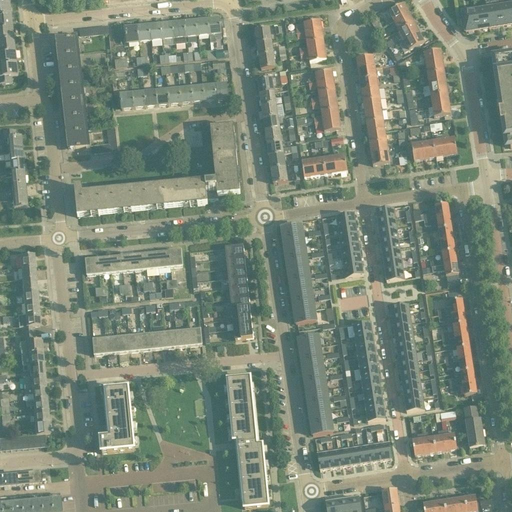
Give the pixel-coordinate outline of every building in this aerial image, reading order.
[(511,16),(510,3),(497,5),(498,9),(499,9),(502,29),(511,26),(511,16)] [(0,17),(10,16),(9,4),(3,4),(0,4),(0,17)] [(391,20),(387,22),(389,26),(394,24),(410,16),(404,6),(400,9),(389,15),(391,20)] [(491,30),(502,29),(499,9),(498,9),(487,11),(490,31),(491,31),(491,30)] [(489,31),(490,31),(487,11),(474,13),(478,33),(489,31)] [(466,34),(478,33),(474,13),(463,15),(464,21),(461,21),(462,29),(465,28),(466,34)] [(0,17),(0,29),(11,29),(10,16),(0,17)] [(394,24),(399,34),(415,26),(410,16),(394,24)] [(220,21),(209,22),(211,36),(209,37),(210,45),(215,45),(215,41),(222,40),(222,35),(220,21)] [(376,34),(377,33),(382,30),(377,21),(371,24),(376,34)] [(197,23),(199,38),(211,36),(209,22),(197,23)] [(184,24),(186,39),(199,38),(197,23),(184,24)] [(304,30),(297,31),(297,37),(323,33),(321,23),(304,26),(304,30)] [(172,26),(174,40),(175,47),(186,46),(186,39),(184,24),(172,26)] [(161,27),(162,41),(174,40),(172,26),(161,27)] [(399,34),(404,43),(419,34),(415,26),(399,34)] [(149,28),(151,42),(162,41),(161,27),(149,28)] [(79,31),(80,38),(80,39),(108,36),(108,28),(79,31)] [(137,29),(139,44),(151,42),(149,28),(137,29)] [(0,29),(0,41),(13,40),(11,29),(0,29)] [(127,45),(139,44),(137,29),(125,30),(127,45)] [(256,33),(258,46),(272,45),(270,30),(256,33)] [(306,40),(307,46),(324,43),(323,33),(297,37),(298,42),(306,40)] [(425,45),(419,34),(404,43),(409,53),(425,45)] [(59,41),(60,56),(77,54),(76,39),(59,41)] [(0,41),(0,53),(14,52),(13,40),(0,41)] [(389,51),(390,50),(395,48),(392,42),(386,45),(389,51)] [(300,51),(300,56),(326,52),(324,43),(307,46),(307,50),(300,51)] [(258,46),(260,61),(274,58),(272,45),(258,46)] [(0,53),(0,66),(15,65),(14,52),(0,53)] [(327,63),(326,52),(300,56),(301,61),(309,60),(310,65),(327,63)] [(424,56),(426,67),(443,63),(441,53),(424,56)] [(60,56),(62,72),(79,70),(77,54),(60,56)] [(397,63),(402,60),(399,54),(394,57),(397,63)] [(511,57),(502,59),(502,60),(497,60),(498,69),(493,70),(499,105),(503,104),(505,112),(500,113),(499,113),(501,125),(506,124),(508,132),(503,132),(504,139),(509,138),(510,150),(511,149),(511,57)] [(276,70),(274,58),(260,61),(261,72),(276,70)] [(357,61),(358,72),(376,71),(374,59),(357,61)] [(116,70),(128,69),(127,61),(115,62),(116,70)] [(224,63),(212,64),(213,72),(225,71),(226,71),(225,63),(224,63)] [(426,67),(428,78),(445,76),(443,63),(426,67)] [(0,66),(0,86),(12,85),(11,78),(16,78),(15,65),(0,66)] [(62,72),(64,88),(81,86),(79,70),(62,72)] [(358,72),(360,84),(377,81),(376,71),(358,72)] [(125,81),(124,73),(114,74),(115,82),(125,81)] [(308,82),(309,87),(305,87),(305,88),(334,83),(332,73),(315,75),(316,80),(308,82)] [(281,86),(287,86),(286,78),(285,74),(279,75),(281,86)] [(428,78),(429,88),(446,85),(445,76),(428,78)] [(258,83),(260,97),(274,95),(272,80),(258,83)] [(360,84),(362,94),(379,92),(377,81),(360,84)] [(306,93),(310,92),(318,91),(319,95),(335,93),(334,83),(305,88),(306,93)] [(429,88),(431,99),(448,96),(446,85),(429,88)] [(64,88),(65,104),(82,102),(81,86),(64,88)] [(216,100),(216,104),(228,102),(227,86),(215,87),(216,100)] [(203,89),(206,105),(216,104),(216,100),(215,87),(203,89)] [(192,90),(194,106),(206,105),(203,89),(192,90)] [(180,91),(181,107),(194,106),(192,90),(180,91)] [(168,92),(170,108),(181,107),(180,91),(168,92)] [(157,100),(158,109),(170,108),(168,92),(156,93),(157,100)] [(362,94),(363,104),(381,102),(379,92),(362,94)] [(144,94),(146,110),(158,109),(157,100),(156,93),(144,94)] [(311,101),(312,107),(337,102),(335,93),(319,95),(319,100),(311,101)] [(133,100),(134,112),(146,110),(144,94),(133,95),(133,100)] [(120,97),(122,113),(134,112),(133,100),(133,95),(120,97)] [(260,97),(262,109),(276,107),(274,95),(260,97)] [(431,99),(432,109),(450,107),(448,96),(431,99)] [(65,104),(67,119),(84,118),(82,102),(65,104)] [(320,110),(321,115),(338,112),(337,102),(312,107),(313,112),(320,110)] [(363,104),(365,116),(382,113),(381,102),(363,104)] [(262,109),(264,121),(278,119),(276,107),(262,109)] [(434,120),(451,117),(450,107),(432,109),(434,120)] [(314,121),(315,126),(340,122),(338,112),(321,115),(322,120),(314,121)] [(365,116),(367,126),(384,123),(382,113),(365,116)] [(67,119),(69,136),(86,134),(84,118),(67,119)] [(264,121),(266,135),(280,132),(279,125),(281,124),(281,119),(278,119),(264,121)] [(324,135),(325,135),(342,132),(340,122),(315,126),(316,131),(323,130),(324,135)] [(367,126),(368,137),(385,134),(384,123),(367,126)] [(441,125),(430,127),(430,128),(431,134),(442,133),(442,126),(441,125)] [(82,188),(75,189),(78,219),(208,206),(207,202),(218,201),(217,198),(240,195),(234,128),(211,130),(216,183),(206,184),(88,195),(84,196),(82,188)] [(420,136),(419,129),(410,131),(410,138),(420,136)] [(0,152),(22,151),(21,138),(15,139),(15,132),(1,133),(2,140),(2,141),(7,141),(7,147),(1,147),(1,148),(0,148),(0,152)] [(109,146),(93,148),(94,156),(117,153),(114,132),(107,133),(109,146)] [(266,135),(268,147),(282,145),(280,132),(266,135)] [(69,136),(70,151),(87,149),(86,134),(69,136)] [(368,137),(370,147),(387,145),(385,134),(368,137)] [(443,142),(447,160),(458,158),(455,141),(443,142)] [(434,144),(437,161),(447,160),(443,142),(434,144)] [(423,145),(425,163),(437,161),(434,144),(423,145)] [(268,147),(270,160),(284,157),(282,145),(268,147)] [(370,147),(371,158),(389,155),(387,145),(370,147)] [(412,147),(414,165),(425,163),(423,145),(412,147)] [(2,152),(0,152),(0,156),(2,156),(3,157),(8,157),(9,163),(23,162),(22,151),(2,152)] [(373,168),(381,167),(390,166),(389,155),(371,158),(373,168)] [(270,160),(272,173),(286,170),(284,157),(270,160)] [(335,159),(338,176),(348,175),(345,158),(335,159)] [(324,161),(327,178),(338,176),(335,159),(324,161)] [(314,162),(317,179),(327,178),(324,161),(314,162)] [(0,171),(0,175),(24,174),(23,162),(9,163),(9,170),(3,170),(3,171),(0,171)] [(302,164),(305,181),(317,179),(314,162),(302,164)] [(288,184),(286,170),(272,173),(274,186),(288,184)] [(0,181),(4,181),(10,180),(11,187),(25,185),(24,174),(0,175),(0,181)] [(6,195),(2,195),(0,195),(0,199),(6,199),(12,199),(26,197),(25,185),(11,187),(12,194),(6,194),(6,195)] [(27,209),(26,197),(12,199),(13,211),(27,209)] [(448,206),(435,208),(436,216),(437,220),(450,218),(448,206)] [(394,211),(376,213),(377,223),(395,221),(394,211)] [(420,211),(413,212),(415,224),(424,222),(430,221),(429,217),(429,215),(421,217),(420,211)] [(354,216),(336,219),(338,229),(356,226),(354,216)] [(450,218),(437,220),(438,232),(451,230),(450,218)] [(395,221),(377,223),(379,234),(397,231),(395,221)] [(299,227),(280,229),(282,241),(300,238),(305,237),(303,226),(299,227)] [(356,226),(338,229),(340,240),(357,237),(356,226)] [(451,230),(438,232),(440,243),(453,242),(451,230)] [(397,231),(379,234),(381,244),(398,241),(397,231)] [(300,238),(282,241),(282,243),(283,252),(302,249),(307,248),(305,237),(300,238)] [(357,237),(340,240),(341,250),(359,247),(357,237)] [(398,241),(381,244),(382,254),(400,252),(398,241)] [(453,242),(440,243),(442,256),(455,254),(453,242)] [(359,247),(341,250),(343,261),(361,258),(359,247)] [(302,249),(283,252),(285,260),(285,261),(285,262),(304,260),(308,259),(307,248),(302,249)] [(244,249),(226,251),(226,253),(227,260),(227,262),(229,262),(246,260),(245,258),(245,251),(244,249)] [(400,252),(382,254),(384,265),(401,262),(400,252)] [(170,254),(172,270),(183,269),(181,253),(170,254)] [(158,255),(159,271),(172,270),(170,254),(158,255)] [(455,254),(442,256),(444,268),(457,266),(455,254)] [(146,256),(148,273),(159,271),(158,255),(146,256)] [(134,258),(135,274),(148,273),(146,256),(134,258)] [(19,258),(20,270),(34,269),(33,257),(19,258)] [(122,259),(124,275),(135,274),(134,258),(122,259)] [(361,258),(343,261),(344,271),(362,268),(361,258)] [(110,260),(112,276),(124,275),(122,259),(110,260)] [(304,260),(285,262),(287,273),(305,270),(310,270),(308,259),(304,260)] [(98,261),(100,277),(112,276),(110,260),(98,261)] [(227,262),(228,272),(229,271),(247,270),(246,260),(229,262),(227,262)] [(86,262),(87,279),(100,277),(98,261),(86,262)] [(401,262),(384,265),(385,275),(403,272),(401,262)] [(457,266),(444,268),(446,280),(459,278),(457,266)] [(362,268),(344,271),(346,282),(364,279),(362,268)] [(20,270),(21,282),(35,281),(34,269),(20,270)] [(228,272),(228,275),(229,280),(229,282),(231,282),(248,280),(247,273),(247,270),(229,271),(228,272)] [(305,270),(287,273),(287,275),(288,284),(289,283),(308,281),(311,280),(310,270),(305,270)] [(403,272),(385,275),(387,285),(405,282),(403,272)] [(231,282),(229,282),(230,292),(232,292),(249,290),(249,288),(248,280),(231,282)] [(289,283),(288,284),(289,288),(290,293),(290,294),(291,294),(310,291),(313,291),(311,280),(308,281),(289,283)] [(21,282),(22,294),(36,292),(35,281),(21,282)] [(173,300),(173,291),(172,282),(167,283),(167,291),(165,292),(165,300),(173,300)] [(232,292),(230,292),(231,302),(233,302),(250,300),(249,290),(232,292)] [(291,294),(290,294),(292,305),(293,305),(312,302),(315,302),(313,291),(310,291),(291,294)] [(22,294),(24,305),(37,304),(36,292),(22,294)] [(233,302),(231,302),(232,307),(232,311),(232,312),(234,312),(251,310),(250,303),(250,300),(233,302)] [(293,305),(292,305),(293,316),(294,316),(313,313),(316,313),(315,302),(312,302),(293,305)] [(450,304),(452,316),(464,314),(462,302),(450,304)] [(24,305),(25,317),(38,316),(37,304),(24,305)] [(175,313),(187,312),(186,309),(186,304),(174,305),(175,313)] [(139,316),(151,315),(151,307),(145,308),(146,309),(139,309),(139,316)] [(408,307),(390,310),(392,319),(410,316),(408,307)] [(234,312),(232,312),(233,322),(235,322),(244,321),(252,320),(251,310),(234,312)] [(294,316),(293,316),(294,319),(294,324),(295,328),(296,327),(315,325),(318,324),(316,313),(313,313),(294,316)] [(452,316),(453,327),(466,326),(464,314),(452,316)] [(19,329),(21,329),(21,337),(34,336),(34,328),(39,328),(38,316),(25,317),(25,318),(18,318),(19,329)] [(410,316),(392,319),(393,329),(411,326),(410,316)] [(235,322),(233,322),(235,332),(236,332),(253,330),(252,320),(244,321),(235,322)] [(371,325),(353,328),(355,339),(373,336),(371,325)] [(411,326),(393,329),(395,338),(413,336),(411,326)] [(453,327),(455,339),(468,338),(466,326),(453,327)] [(236,343),(237,343),(254,341),(254,335),(253,330),(236,332),(235,332),(236,343)] [(190,333),(192,349),(202,348),(200,332),(190,333)] [(178,334),(179,350),(192,349),(190,333),(178,334)] [(165,335),(167,351),(179,350),(178,334),(165,335)] [(153,337),(155,352),(167,351),(165,335),(153,337)] [(20,344),(21,356),(42,354),(41,342),(35,342),(34,336),(21,337),(22,344),(20,344)] [(373,336),(355,339),(356,350),(374,347),(373,336)] [(413,336),(395,338),(396,348),(414,345),(413,336)] [(141,338),(142,354),(155,352),(153,337),(141,338)] [(297,341),(298,344),(299,352),(300,352),(319,349),(321,349),(320,337),(317,338),(298,340),(297,341)] [(129,339),(130,355),(142,354),(141,338),(129,339)] [(455,339),(457,352),(470,350),(468,338),(455,339)] [(117,340),(118,356),(130,355),(129,339),(117,340)] [(106,341),(107,357),(118,356),(117,340),(106,341)] [(95,358),(107,357),(106,341),(93,343),(95,358)] [(414,345),(396,348),(398,357),(416,355),(414,345)] [(374,347),(356,350),(358,361),(376,358),(374,347)] [(300,352),(299,352),(300,358),(300,362),(301,363),(302,363),(320,360),(323,360),(321,349),(319,349),(300,352)] [(457,352),(459,364),(472,362),(470,350),(457,352)] [(42,354),(21,356),(21,362),(22,367),(29,367),(43,366),(42,354)] [(416,355),(398,357),(399,367),(417,364),(416,355)] [(376,358),(358,361),(360,371),(377,369),(376,358)] [(302,363),(301,363),(302,374),(303,373),(322,371),(325,370),(323,360),(320,360),(302,363)] [(459,364),(461,375),(473,373),(472,362),(459,364)] [(417,364),(399,367),(401,377),(418,374),(417,364)] [(29,373),(30,379),(44,378),(43,366),(29,367),(22,367),(22,373),(29,373)] [(377,369),(360,371),(361,382),(379,380),(377,369)] [(303,373),(302,374),(304,385),(305,384),(324,382),(326,381),(325,370),(322,371),(303,373)] [(461,375),(463,387),(475,385),(473,373),(461,375)] [(418,374),(401,377),(402,386),(420,384),(418,374)] [(23,379),(24,391),(45,389),(44,378),(30,379),(23,379)] [(379,380),(361,382),(363,393),(381,391),(379,380)] [(250,381),(228,384),(234,444),(236,443),(243,511),(245,511),(269,509),(263,447),(257,447),(256,441),(250,381)] [(305,384),(304,385),(304,389),(305,393),(305,395),(306,395),(325,392),(328,392),(326,381),(324,382),(305,384)] [(420,384),(402,386),(404,396),(421,393),(420,384)] [(464,399),(477,397),(475,385),(463,387),(464,399)] [(31,396),(32,402),(46,401),(45,389),(24,391),(25,397),(31,396)] [(381,391),(363,393),(365,404),(382,401),(381,391)] [(306,395),(305,395),(307,406),(308,406),(327,403),(329,403),(328,392),(325,392),(306,395)] [(110,442),(102,443),(104,455),(134,452),(128,394),(128,393),(107,395),(106,395),(107,405),(110,442)] [(421,393),(404,396),(405,405),(423,403),(421,393)] [(32,408),(33,414),(47,413),(46,401),(32,402),(25,403),(26,409),(32,408)] [(382,401),(365,404),(366,415),(384,412),(382,401)] [(308,406),(307,406),(307,407),(308,417),(327,414),(331,414),(329,403),(327,403),(308,406)] [(423,403),(405,405),(407,415),(424,412),(423,403)] [(481,421),(479,422),(477,410),(464,412),(466,424),(466,425),(462,425),(464,438),(463,438),(465,446),(469,445),(470,451),(485,448),(481,421)] [(384,412),(366,415),(368,426),(386,423),(384,412)] [(33,414),(34,426),(48,425),(47,413),(33,414)] [(327,414),(308,417),(309,420),(309,423),(310,426),(310,428),(329,425),(332,424),(331,414),(327,414)] [(10,416),(1,417),(2,424),(10,424),(10,416)] [(310,428),(312,438),(334,435),(332,424),(329,425),(310,428)] [(34,426),(35,438),(44,437),(49,437),(48,425),(34,426)] [(443,434),(446,454),(457,452),(454,436),(448,437),(448,433),(443,434)] [(433,439),(435,456),(446,454),(443,434),(438,434),(439,438),(433,439)] [(415,459),(425,457),(422,436),(418,437),(419,441),(412,442),(415,459)] [(422,436),(425,457),(435,456),(433,439),(428,440),(427,436),(422,436)] [(3,441),(4,453),(45,449),(44,437),(35,438),(3,441)] [(389,445),(379,447),(382,464),(392,463),(389,445)] [(379,447),(369,448),(371,466),(382,464),(379,447)] [(369,448),(358,450),(361,467),(371,466),(369,448)] [(358,450),(348,451),(351,469),(361,467),(358,450)] [(348,451),(338,453),(340,471),(351,469),(348,451)] [(338,453),(327,454),(330,472),(340,471),(338,453)] [(327,454),(317,456),(320,474),(330,472),(327,454)] [(16,475),(17,483),(23,482),(23,486),(29,485),(28,482),(34,482),(34,476),(28,477),(28,474),(16,475)] [(384,511),(399,510),(397,492),(382,495),(384,511)] [(49,497),(50,511),(60,511),(59,496),(49,497)] [(20,511),(50,511),(49,497),(46,497),(29,499),(19,500),(20,511)] [(465,499),(467,511),(477,511),(477,505),(476,498),(465,499)] [(454,501),(456,511),(467,511),(465,499),(454,501)] [(0,511),(20,511),(19,500),(9,501),(0,501),(0,511)] [(361,511),(359,500),(347,502),(348,511),(361,511)] [(444,503),(445,511),(456,511),(454,501),(444,503)] [(348,511),(347,502),(334,504),(335,511),(348,511)] [(477,505),(477,511),(492,511),(491,502),(481,504),(481,505),(477,505)] [(433,504),(434,511),(445,511),(444,503),(433,504)]
